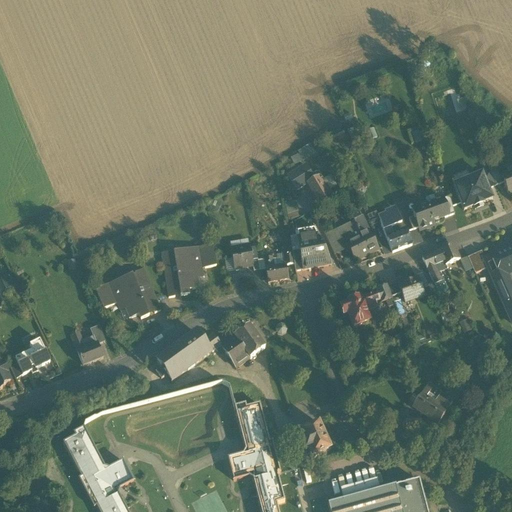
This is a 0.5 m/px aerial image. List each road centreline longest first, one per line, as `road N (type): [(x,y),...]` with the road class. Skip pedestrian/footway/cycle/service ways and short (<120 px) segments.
road 1 (residential): [(0,411),(122,363),(230,302),(307,289)]
road 2 (residential): [(307,289),(342,398),(495,511)]
road 3 (residential): [(307,289),(511,218)]
